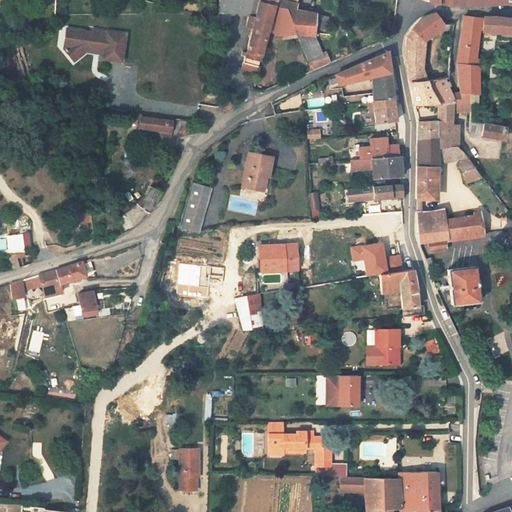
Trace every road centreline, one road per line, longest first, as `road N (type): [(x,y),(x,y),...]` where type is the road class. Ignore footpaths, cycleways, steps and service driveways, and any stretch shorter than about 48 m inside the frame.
road 1 (residential): [(470,511),(469,383),(410,231),(412,124),(396,41)]
road 2 (residential): [(396,41),(217,129),(193,151),(141,233),(0,279)]
road 3 (unknown): [(469,424),(302,422)]
